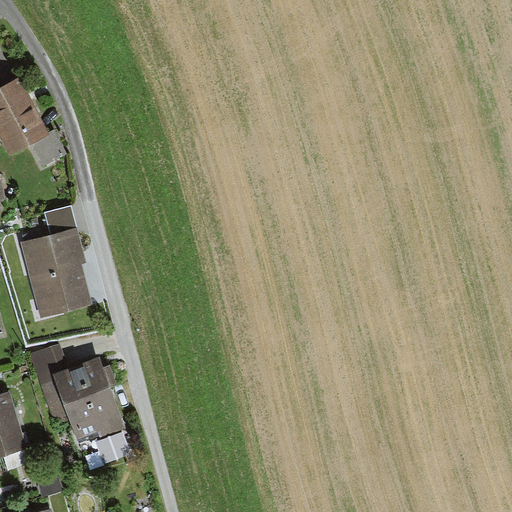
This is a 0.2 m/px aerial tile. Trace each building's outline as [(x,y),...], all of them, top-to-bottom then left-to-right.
[(20,71),(0,80),(0,136),(8,152),(32,141),(43,163),(68,150),(55,126),(49,129),(20,71)] [(45,208),(51,231),(77,224),(72,201),(45,208)] [(51,231),(21,239),(41,314),(93,300),(83,260),(87,259),(77,224),(51,231)] [(55,368),(69,362),(61,341),(30,352),(48,400),(64,394),(55,368)] [(105,434),(125,425),(100,351),(69,362),(55,368),(64,394),(48,400),(54,417),(70,410),(72,419),(71,424),(70,429),(71,435),(72,440),(74,446),(77,450),(81,455),(86,459),(105,434)] [(10,388),(0,390),(0,454),(4,453),(25,447),(27,446),(10,388)] [(29,461),(25,447),(4,453),(8,467),(29,461)] [(59,474),(38,480),(42,494),(63,488),(59,474)]
